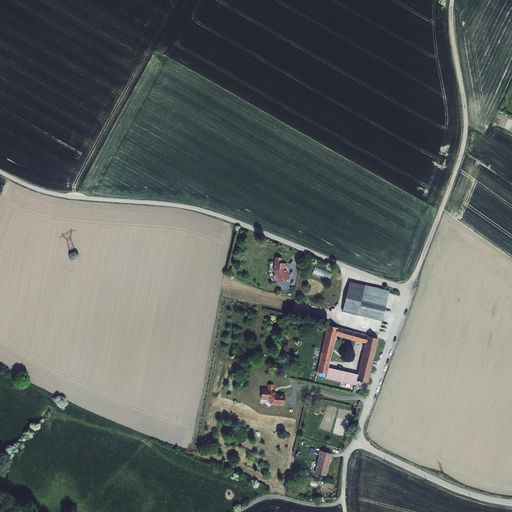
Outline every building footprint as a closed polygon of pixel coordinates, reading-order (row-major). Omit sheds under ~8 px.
[(286,268),(287,264),(281,263),(282,258),(276,257),(274,270),(276,274),(274,275),(276,281),(278,280),(279,283),(290,279),(287,271),(286,272),(285,269),(285,268),(286,268)] [(316,266),(313,274),(330,280),(333,272),(316,266)] [(390,292),(350,282),(339,328),(378,338),(390,292)] [(329,325),(316,375),(318,375),(326,377),(326,374),(357,381),(367,383),(378,338),(339,328),(337,327),(329,325)] [(318,375),(316,375),(316,376),(317,377),(356,386),(357,381),(326,374),(326,377),(318,375)] [(267,399),(270,402),(271,402),(273,405),(276,405),(277,404),(284,404),(285,395),(278,394),(278,395),(277,394),(276,394),(275,394),(273,391),(273,390),(274,390),(274,385),(269,384),(268,389),(267,389),(262,388),(262,398),(263,399),(267,399)] [(320,456),(315,473),(326,475),(330,458),(332,458),(333,453),(320,450),(318,455),(320,456)]
